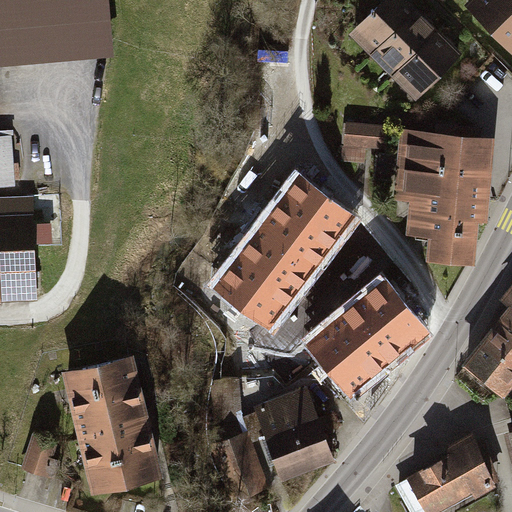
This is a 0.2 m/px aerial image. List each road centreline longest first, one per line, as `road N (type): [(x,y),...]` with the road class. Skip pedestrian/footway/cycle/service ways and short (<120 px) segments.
road 1 (residential): [(458,325),(333,165),(308,111),(300,38),(309,0)]
road 2 (tertiary): [(458,325),(389,428),(319,511)]
